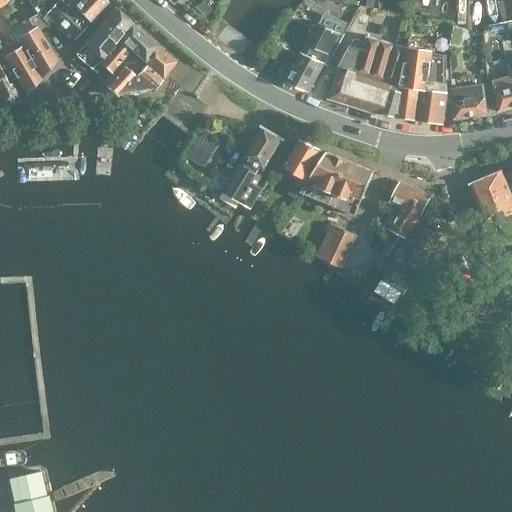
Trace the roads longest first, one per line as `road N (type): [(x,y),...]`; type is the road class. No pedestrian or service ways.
road 1 (tertiary): [(444,146),(390,142),(276,97),(218,63),(142,0)]
road 2 (residential): [(444,146),(488,307),(511,319)]
road 3 (residential): [(43,111),(48,74),(114,0)]
road 4 (residential): [(43,111),(148,104),(163,87)]
